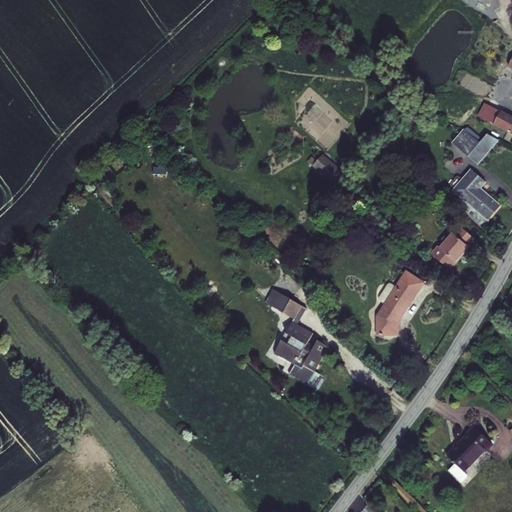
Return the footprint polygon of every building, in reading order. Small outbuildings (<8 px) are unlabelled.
[(484,119),(494,125),(500,112),(490,107),(484,119)] [(511,118),(500,112),(494,125),(511,134),(511,118)] [(140,133),(149,142),(155,136),(146,127),(140,133)] [(479,144),(464,130),(452,144),(476,164),(478,166),(499,141),(487,135),(479,144)] [(313,167),(327,179),(331,183),(338,175),(341,171),(323,155),(313,167)] [(470,170),(452,191),(487,221),(499,206),(480,190),(485,184),(470,170)] [(455,236),(454,235),(441,249),(439,248),(432,256),(449,271),(469,249),(468,248),(475,240),(461,228),(455,236)] [(397,288),(389,284),(378,300),(386,305),(378,317),(378,336),(397,336),(397,323),(422,284),(406,273),(397,288)] [(294,320),(275,355),(295,366),(301,356),(302,354),(309,357),(307,360),(303,367),(314,373),(329,347),(318,341),(315,347),(313,350),(307,346),(308,343),(314,334),(297,325),(306,310),(281,295),(273,308),(294,320)] [(461,484),(465,480),(468,477),(464,473),(485,452),(487,453),(494,446),(474,428),(468,435),(469,436),(448,458),(456,465),(450,472),(461,484)]
